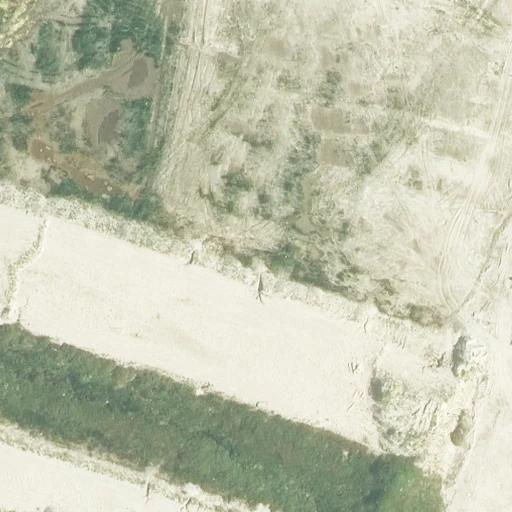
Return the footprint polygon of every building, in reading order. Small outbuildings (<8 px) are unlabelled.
[(26,0),(26,2),(66,16),(71,0),(26,0)] [(77,5),(69,30),(84,35),(88,25),(109,33),(119,0),(96,0),(93,11),(77,5)] [(119,0),(109,33),(130,40),(126,50),(142,55),(150,31),(135,25),(143,0),(119,0)] [(174,0),(168,0),(163,16),(177,21),(183,3),(174,0)] [(328,0),(351,8),(347,20),(373,29),(378,16),(371,14),(375,0),(328,0)] [(405,28),(397,51),(412,56),(415,47),(438,55),(452,15),(440,11),(438,15),(428,11),(419,33),(405,28)] [(452,15),(438,55),(461,63),(458,72),(472,77),(480,55),(466,50),(474,27),(463,23),(464,20),(452,15)] [(163,18),(159,30),(168,33),(172,21),(163,18)] [(205,21),(197,43),(235,57),(243,35),(205,21)] [(315,22),(308,43),(346,57),(354,36),(315,22)] [(159,30),(155,41),(164,44),(168,33),(159,30)] [(197,43),(190,62),(228,76),(235,57),(197,43)] [(308,43),(300,64),(339,78),(346,57),(308,43)] [(376,55),(372,66),(381,70),(385,58),(376,55)] [(150,57),(146,69),(155,72),(159,61),(150,57)] [(190,62),(183,82),(221,96),(228,76),(190,62)] [(300,64),(293,84),(332,98),(339,78),(300,64)] [(372,66),(368,78),(377,81),(381,70),(372,66)] [(146,69),(142,81),(151,84),(155,72),(146,69)] [(511,77),(507,75),(503,89),(511,91),(511,77)] [(183,82),(176,101),(214,115),(221,96),(183,82)] [(293,84),(286,105),(324,119),(332,98),(293,84)] [(475,89),(471,101),(480,104),(484,92),(475,89)] [(136,95),(132,107),(140,110),(144,98),(136,95)] [(368,100),(364,111),(373,114),(377,103),(368,100)] [(176,101),(169,120),(207,134),(214,115),(176,101)] [(132,107),(127,118),(136,122),(140,110),(132,107)] [(364,111),(360,123),(369,126),(373,114),(364,111)] [(284,113),(276,134),(315,148),(322,127),(284,113)] [(459,118),(454,130),(463,133),(467,121),(459,118)] [(169,120),(162,139),(200,153),(207,134),(169,120)] [(511,126),(501,122),(494,143),(511,149),(511,126)] [(454,130),(450,141),(459,144),(463,133),(454,130)] [(120,134),(116,146),(125,149),(129,137),(120,134)] [(276,134),(269,154),(307,168),(315,148),(276,134)] [(162,139),(155,159),(193,173),(200,153),(162,139)] [(511,149),(494,143),(487,165),(511,173),(511,149)] [(116,146),(112,157),(121,161),(125,149),(116,146)] [(352,148),(348,160),(356,163),(360,151),(352,148)] [(269,154),(261,175),(300,189),(307,168),(269,154)] [(155,159),(147,182),(185,196),(193,173),(155,159)] [(444,160),(440,171),(449,174),(453,163),(444,160)] [(511,173),(487,165),(479,186),(511,197),(511,173)] [(345,168),(340,180),(349,183),(353,171),(345,168)] [(440,171),(436,183),(444,186),(449,174),(440,171)] [(241,177),(233,198),(271,211),(279,190),(241,177)] [(340,180),(336,191),(345,194),(349,183),(340,180)] [(107,184),(104,193),(115,196),(118,188),(107,184)] [(511,197),(483,187),(476,208),(511,220),(511,197)] [(118,188),(115,196),(127,200),(130,191),(118,188)] [(0,190),(0,217),(2,218),(0,224),(0,233),(23,241),(36,203),(0,190)] [(147,198),(144,207),(156,211),(159,202),(147,198)] [(233,198),(226,218),(264,231),(271,211),(233,198)] [(159,202),(156,211),(167,215),(170,206),(159,202)] [(36,203),(23,241),(48,250),(53,236),(67,241),(76,217),(62,212),(36,203)] [(300,209),(296,220),(305,223),(309,212),(300,209)] [(84,217),(71,254),(92,262),(105,225),(84,217)] [(226,218),(219,238),(257,252),(264,231),(226,218)] [(296,220),(292,232),(301,235),(305,223),(296,220)] [(458,223),(452,239),(462,242),(455,263),(492,276),(495,268),(499,270),(504,256),(477,247),(482,232),(458,223)] [(92,262),(90,266),(101,270),(102,265),(113,269),(126,232),(105,225),(92,262)] [(126,232),(113,269),(123,273),(122,277),(132,281),(133,277),(147,239),(126,232)] [(219,238),(211,258),(250,272),(257,252),(219,238)] [(147,239),(133,277),(154,284),(167,247),(147,239)] [(286,249),(282,261),(291,264),(295,252),(286,249)] [(315,253),(312,262),(324,266),(327,257),(315,253)] [(327,257),(324,266),(335,270),(339,261),(327,257)] [(211,258),(204,279),(242,293),(250,272),(211,258)] [(282,261),(278,272),(286,275),(291,264),(282,261)] [(438,281),(433,297),(457,305),(462,289),(489,298),(494,285),(490,284),(492,276),(455,263),(448,284),(438,281)] [(354,266),(350,275),(362,279),(365,270),(354,266)] [(365,270),(362,279),(374,283),(377,274),(365,270)] [(204,279),(197,299),(210,304),(208,308),(221,313),(222,308),(235,313),(242,293),(204,279)] [(389,289),(386,298),(397,302),(400,293),(389,289)] [(271,290),(267,301),(276,304),(280,293),(271,290)] [(290,290),(276,328),(299,336),(312,298),(290,290)] [(400,293),(397,302),(409,306),(412,297),(400,293)] [(312,298),(299,336),(318,342),(331,304),(312,298)] [(267,301),(263,313),(272,316),(276,304),(267,301)] [(318,342),(316,346),(326,350),(327,346),(337,349),(350,311),(331,304),(318,342)] [(350,311),(337,349),(347,353),(345,356),(355,360),(356,356),(370,318),(350,311)] [(370,318),(356,356),(375,363),(389,325),(370,318)] [(389,325),(375,363),(399,372),(413,334),(389,325)] [(430,325),(421,350),(433,355),(424,380),(450,389),(454,376),(460,378),(465,363),(460,361),(466,345),(441,336),(443,329),(430,325)] [(15,468),(1,507),(15,511),(23,511),(36,475),(15,468)] [(493,500),(488,511),(511,511),(511,473),(507,472),(497,502),(493,500)] [(36,475),(23,511),(42,511),(53,481),(36,475)] [(53,481),(42,511),(61,511),(70,487),(53,481)] [(70,487),(61,511),(80,511),(87,493),(70,487)] [(87,493),(80,511),(99,511),(104,499),(87,493)] [(104,499),(99,511),(118,511),(121,505),(104,499)]
